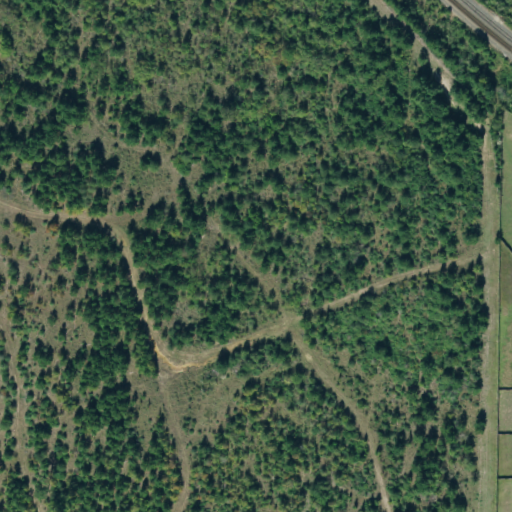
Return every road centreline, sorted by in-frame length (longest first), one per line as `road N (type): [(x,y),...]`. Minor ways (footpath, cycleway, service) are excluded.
road 1 (track): [(156,511),(182,478),(163,377),(107,215),(21,216),(0,204)]
road 2 (track): [(163,377),(497,246)]
road 3 (track): [(292,326),(366,431),(386,511)]
road 4 (track): [(0,354),(35,511)]
